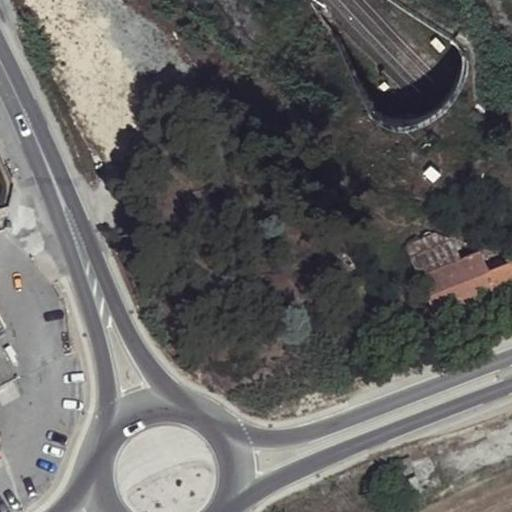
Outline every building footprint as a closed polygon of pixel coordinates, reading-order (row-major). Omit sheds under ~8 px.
[(424,242),(405,248),(412,265),(418,281),(449,269),(467,309),(511,291),(511,278),(508,269),(487,277),(478,256),(460,263),(450,242),(429,233),(423,236),(424,242)] [(358,274),(340,248),(297,278),(315,303),(358,274)] [(449,269),(418,281),(436,322),(467,309),(449,269)] [(0,341),(9,337),(0,321),(0,341)] [(0,458),(3,457),(0,452),(0,395),(16,386),(0,357),(0,458)] [(491,429),(377,468),(385,490),(389,487),(395,503),(420,495),(417,483),(490,458),(488,452),(498,449),(491,429)]
